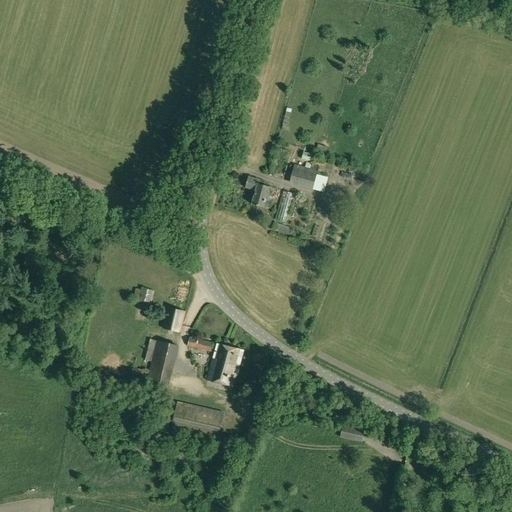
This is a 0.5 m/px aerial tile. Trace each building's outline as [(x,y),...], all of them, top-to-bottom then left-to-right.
[(315,156),(304,152),(302,159),(313,162),(315,156)] [(287,179),(291,180),(295,166),(291,165),(287,179)] [(290,184),(313,190),(316,175),(318,171),(295,165),(295,166),(291,180),(290,184)] [(316,175),(313,190),(324,192),(327,178),(316,175)] [(245,187),(256,190),(252,204),(264,208),(264,207),(269,209),(271,201),(268,200),(269,196),(267,195),(269,187),(260,184),(261,181),(248,178),(245,187)] [(275,220),(285,223),(293,194),(284,191),(275,220)] [(133,301),(151,306),(154,291),(142,288),(141,290),(136,289),(133,301)] [(162,328),(181,333),(186,312),(167,307),(162,328)] [(187,346),(211,352),(214,343),(190,337),(187,346)] [(157,341),(156,341),(149,340),(143,369),(141,370),(132,368),(129,382),(166,391),(168,386),(169,386),(178,345),(157,341)] [(207,380),(233,388),(241,360),(244,351),(217,344),(207,380)] [(169,434),(216,445),(224,413),(177,402),(169,434)] [(340,437),(362,442),(364,431),(342,426),(340,437)]
